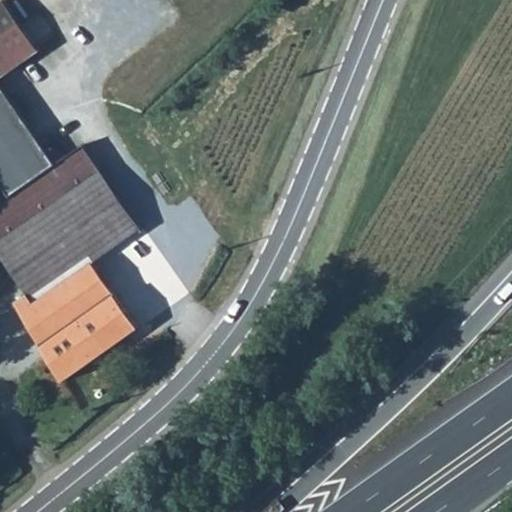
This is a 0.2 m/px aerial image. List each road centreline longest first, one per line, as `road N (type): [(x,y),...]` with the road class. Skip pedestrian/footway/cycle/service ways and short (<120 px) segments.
road 1 (tertiary): [(384,0),(316,172),(240,322),(200,372),(35,511)]
road 2 (trunk): [(511,285),(277,511)]
road 3 (trunk): [(511,397),(354,511)]
